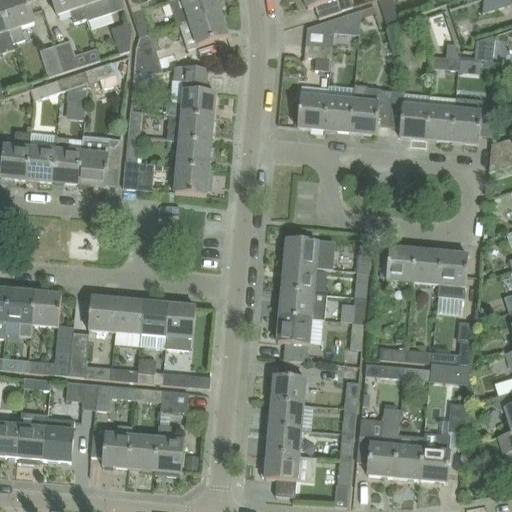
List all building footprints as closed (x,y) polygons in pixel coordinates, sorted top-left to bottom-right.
[(10,0),(0,3),(10,34),(14,47),(26,43),(22,30),(35,26),(26,0),(10,0)] [(75,26),(87,22),(80,0),(52,0),(58,18),(71,14),(75,26)] [(80,0),(87,22),(88,22),(88,24),(113,16),(107,0),(80,0)] [(126,0),(132,17),(144,13),(139,0),(126,0)] [(178,29),(180,28),(220,14),(215,0),(182,0),(170,4),(178,29)] [(341,11),(337,0),(304,0),(308,11),(315,9),(318,19),(341,11)] [(393,0),(385,0),(379,2),(387,26),(401,22),(393,0)] [(511,6),(511,5),(510,0),(491,0),(484,2),(483,16),(511,6)] [(0,3),(0,45),(4,56),(16,52),(14,47),(10,34),(0,3)] [(377,16),(375,9),(362,13),(364,20),(377,16)] [(132,17),(139,41),(151,37),(144,13),(132,17)] [(228,40),(220,14),(180,28),(188,53),(228,40)] [(308,31),(306,48),(333,50),(334,36),(350,37),(355,34),(356,15),(308,31)] [(132,35),(129,26),(112,32),(120,57),(130,54),(132,35)] [(163,75),(151,37),(139,41),(139,42),(137,51),(135,76),(155,78),(163,75)] [(493,66),(496,38),(478,44),(476,64),(493,66)] [(55,49),(64,76),(80,71),(71,44),(55,49)] [(447,61),(446,72),(460,73),(461,62),(458,55),(456,47),(448,47),(447,61)] [(332,62),(333,50),(306,48),(305,60),(317,61),(315,73),(329,74),(330,62),(332,62)] [(49,81),(64,76),(55,49),(41,54),(49,81)] [(97,51),(76,58),(80,71),(101,63),(97,51)] [(121,63),(119,72),(127,74),(129,66),(121,63)] [(85,75),(89,86),(117,77),(113,66),(85,75)] [(168,106),(167,116),(214,121),(216,95),(206,94),(208,72),(180,69),(175,71),(174,84),(185,85),(183,107),(168,106)] [(89,87),(89,86),(85,75),(58,84),(62,95),(69,93),(68,104),(79,100),(77,122),(85,123),(89,87)] [(36,104),(62,95),(58,84),(32,93),(36,104)] [(354,104),(351,135),(361,136),(378,138),(379,130),(390,131),(394,95),(381,94),(381,91),(356,88),(354,104)] [(394,95),(390,131),(402,132),(401,140),(427,142),(430,109),(404,107),(405,96),(394,95)] [(299,130),(326,133),(329,102),(302,99),(299,130)] [(329,102),(326,133),(351,135),(354,104),(329,102)] [(430,109),(427,142),(454,145),(458,102),(457,102),(456,112),(430,109)] [(458,102),(454,145),(479,147),(480,139),(493,141),(495,110),(483,109),(483,104),(458,102)] [(132,114),(126,164),(138,165),(143,115),(132,114)] [(170,118),(168,143),(212,147),(214,121),(167,116),(167,117),(170,118)] [(1,180),(28,182),(32,137),(16,135),(15,151),(0,149),(0,173),(2,173),(1,180)] [(32,137),(28,182),(54,185),(58,141),(58,139),(32,137)] [(82,155),(79,187),(105,190),(107,170),(119,171),(122,143),(84,140),(84,143),(83,155),(82,155)] [(58,141),(54,185),(79,187),(82,155),(83,155),(84,143),(58,141)] [(511,141),(493,148),(491,161),(511,154),(511,141)] [(180,144),(178,169),(210,172),(212,147),(168,143),(180,144)] [(511,168),(511,154),(491,161),(490,175),(511,168)] [(137,166),(138,165),(126,164),(124,191),(139,192),(142,167),(137,166)] [(178,169),(175,196),(207,199),(208,187),(213,188),(214,174),(209,173),(210,172),(178,169)] [(288,242),(285,267),(317,270),(333,272),(335,247),(288,242)] [(388,282),(414,285),(417,254),(391,252),(388,282)] [(417,254),(414,285),(440,287),(442,256),(417,254)] [(439,300),(437,315),(464,317),(465,302),(467,289),(468,266),(469,259),(442,256),(440,287),(439,300)] [(360,258),(359,274),(370,275),(371,259),(360,258)] [(285,267),(283,293),(315,296),(317,270),(285,267)] [(358,282),(356,299),(368,300),(369,283),(358,282)] [(0,341),(6,342),(7,326),(10,294),(0,293),(0,341)] [(283,293),(281,318),(325,322),(327,298),(315,296),(283,293)] [(10,294),(7,326),(21,327),(20,338),(32,339),(33,328),(36,296),(10,294)] [(36,296),(33,328),(58,330),(61,299),(36,296)] [(89,333),(115,335),(118,304),(91,302),(89,333)] [(118,304),(115,335),(141,338),(144,306),(118,304)] [(170,309),(144,306),(141,338),(142,338),(141,350),(166,351),(166,340),(168,340),(170,309)] [(356,308),(354,325),(365,326),(367,309),(356,308)] [(166,340),(166,351),(193,354),(197,311),(170,309),(168,340),(166,340)] [(477,313),(475,327),(489,323),(485,310),(477,313)] [(281,318),(279,345),(286,345),(310,347),(312,322),(325,323),(325,322),(281,318)] [(56,366),(30,364),(30,376),(70,379),(72,356),(74,336),(74,330),(59,328),(56,366)] [(365,334),(354,333),(352,351),(363,352),(365,334)] [(72,356),(70,379),(85,380),(86,368),(89,337),(74,336),(72,356)] [(434,355),(433,367),(451,368),(459,369),(470,370),(472,345),(462,344),(460,358),(434,355)] [(310,350),(286,348),(284,362),(309,364),(310,350)] [(380,362),(407,364),(408,353),(381,350),(380,362)] [(408,353),(407,364),(433,367),(434,355),(408,353)] [(4,362),(3,373),(21,375),(22,364),(4,362)] [(85,380),(111,382),(112,371),(86,368),(85,380)] [(366,379),(405,382),(406,371),(367,368),(366,379)] [(451,368),(450,386),(469,388),(470,370),(459,369),(451,368)] [(112,371),(111,382),(137,385),(138,373),(112,371)] [(406,371),(405,382),(430,385),(431,373),(406,371)] [(138,373),(137,385),(164,387),(165,376),(138,373)] [(190,390),(191,378),(165,376),(164,387),(190,390)] [(276,378),(273,405),(305,408),(308,381),(276,378)] [(26,381),(25,392),(51,394),(52,384),(26,381)] [(82,412),(96,413),(98,387),(85,386),(85,387),(70,385),(69,401),(83,403),(82,412)] [(347,385),(345,411),(357,412),(359,386),(347,385)] [(98,387),(96,413),(112,415),(114,400),(136,402),(137,391),(111,388),(98,387)] [(137,391),(136,402),(162,404),(161,411),(163,393),(137,391)] [(189,396),(163,393),(161,411),(161,415),(187,418),(189,396)] [(506,413),(511,431),(511,395),(492,402),(495,410),(502,414),(506,413)] [(273,405),(271,430),(303,433),(305,408),(273,405)] [(449,434),(465,435),(468,408),(452,407),(449,434)] [(401,413),(385,412),(382,442),(360,440),(357,465),(370,467),(369,479),(396,481),(401,413)] [(48,422),(49,418),(37,417),(35,430),(22,429),(19,461),(20,461),(20,466),(35,468),(36,463),(45,464),(48,422)] [(344,420),(343,437),(354,438),(356,421),(344,420)] [(0,459),(19,461),(22,429),(22,424),(8,422),(7,428),(0,426),(0,459)] [(48,422),(45,464),(72,466),(76,424),(48,422)] [(107,436),(103,469),(130,472),(133,439),(133,430),(119,429),(118,437),(107,436)] [(159,441),(156,474),(168,475),(168,478),(181,479),(181,477),(182,477),(185,444),(172,443),(173,430),(159,429),(158,441),(159,441)] [(271,430),(269,455),(301,458),(303,433),(271,430)] [(511,434),(500,439),(505,455),(511,452),(511,434)] [(424,451),(421,484),(448,486),(451,438),(426,435),(424,451)] [(133,439),(130,472),(156,474),(159,441),(158,441),(133,439)] [(342,447),(341,462),(352,463),(354,446),(342,446),(342,447)] [(399,449),(396,481),(421,484),(424,451),(399,449)] [(263,467),(262,479),(266,480),(266,482),(278,483),(276,499),(296,501),(297,485),(298,485),(301,458),(269,455),(268,467),(263,467)] [(200,461),(187,460),(186,473),(199,474),(200,461)] [(336,491),(336,510),(348,511),(350,490),(352,465),(352,463),(341,462),(339,489),(339,492),(336,491)]
